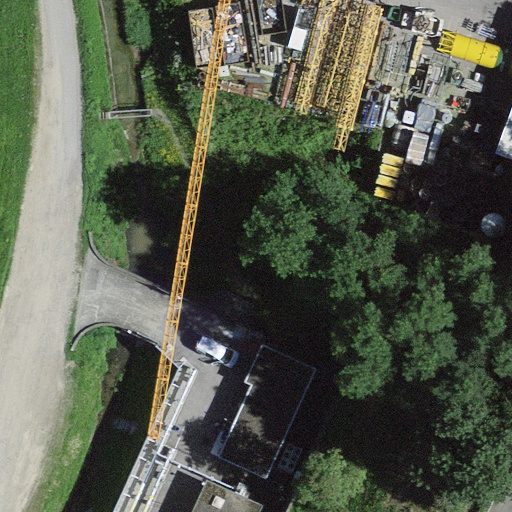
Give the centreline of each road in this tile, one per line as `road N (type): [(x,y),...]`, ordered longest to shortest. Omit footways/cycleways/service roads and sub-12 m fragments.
road 1 (track): [(48,0),(51,272)]
road 2 (track): [(51,272),(0,478)]
